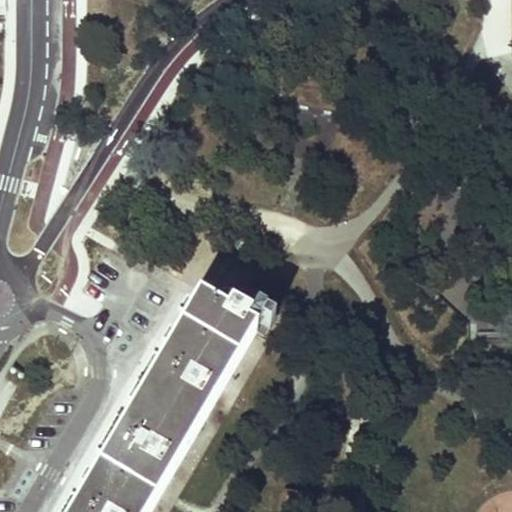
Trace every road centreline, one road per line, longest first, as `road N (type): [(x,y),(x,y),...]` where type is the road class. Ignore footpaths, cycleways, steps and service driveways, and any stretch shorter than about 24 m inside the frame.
road 1 (unclassified): [(24,286),(36,252),(173,48),(233,0)]
road 2 (residential): [(26,308),(91,333),(99,372),(93,401),(27,511)]
road 3 (residential): [(34,0),(30,81),(0,201)]
